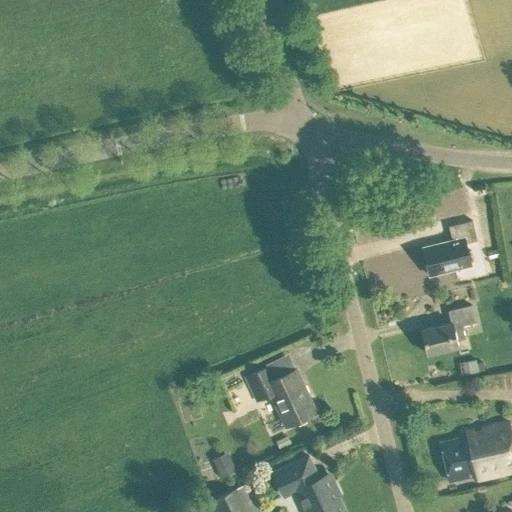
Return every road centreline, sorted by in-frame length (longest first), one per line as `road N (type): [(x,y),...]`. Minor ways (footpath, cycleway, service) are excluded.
road 1 (residential): [(297,122),(314,157),(405,511)]
road 2 (tertiary): [(0,172),(242,121),(297,122)]
road 3 (tertiary): [(511,163),(365,142),(297,122)]
road 4 (unclassified): [(297,122),(256,0)]
